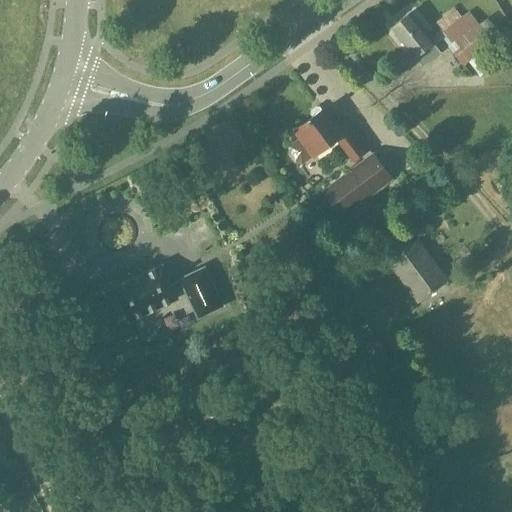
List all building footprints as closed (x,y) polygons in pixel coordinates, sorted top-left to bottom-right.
[(481,77),(510,57),(500,43),(496,46),(493,42),(502,36),(489,18),(479,25),(470,13),(463,18),(457,10),(438,24),(447,37),(445,38),(451,47),(450,47),(464,66),(470,62),(481,77)] [(442,54),(434,43),(435,43),(412,14),(393,29),(416,58),(423,68),(442,54)] [(304,165),(315,157),(338,140),(355,162),(371,150),(349,120),(339,128),(326,109),(296,131),(301,138),(290,147),(289,155),(296,164),(304,165)] [(343,218),(395,179),(375,153),(323,192),(343,218)] [(419,239),(389,262),(419,302),(449,280),(419,239)] [(223,308),(205,269),(182,280),(182,281),(171,286),(162,268),(116,290),(131,322),(177,300),(175,295),(186,290),(200,319),(223,308)] [(350,334),(358,347),(359,346),(367,358),(372,365),(385,357),(380,350),(383,348),(367,323),(350,334)] [(214,438),(257,417),(247,397),(205,418),(214,438)]
